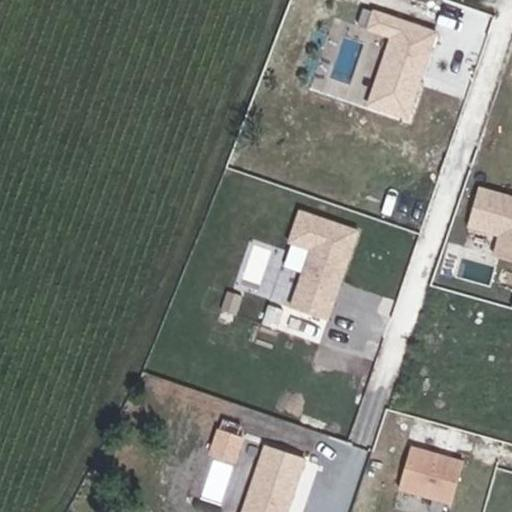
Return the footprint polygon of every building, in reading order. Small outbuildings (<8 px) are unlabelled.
[(389,37),(366,108),(406,121),(436,29),(374,10),(367,30),(389,37)] [(511,195),(478,186),(466,230),(497,239),(492,256),(511,261),(511,195)] [(300,213),(289,243),(312,250),(291,309),(332,323),(363,234),(300,213)] [(240,460),(247,434),(217,426),(210,451),(240,460)] [(264,445),(243,511),(287,511),(304,457),(264,445)] [(410,447),(399,489),(453,502),(463,461),(410,447)]
